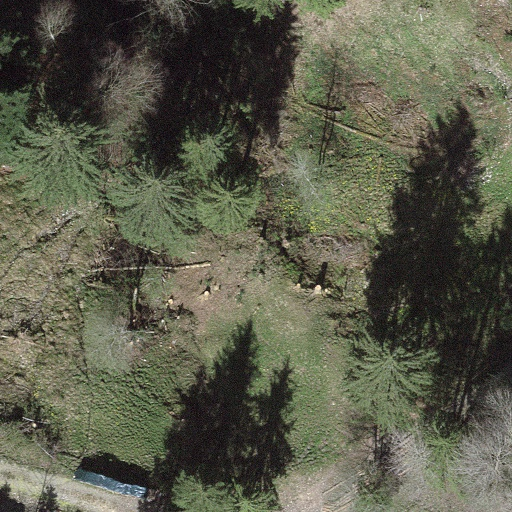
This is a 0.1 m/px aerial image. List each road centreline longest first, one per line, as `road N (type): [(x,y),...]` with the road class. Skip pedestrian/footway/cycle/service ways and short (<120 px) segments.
road 1 (track): [(511,369),(450,415),(397,441),(314,511)]
road 2 (track): [(134,511),(0,469)]
